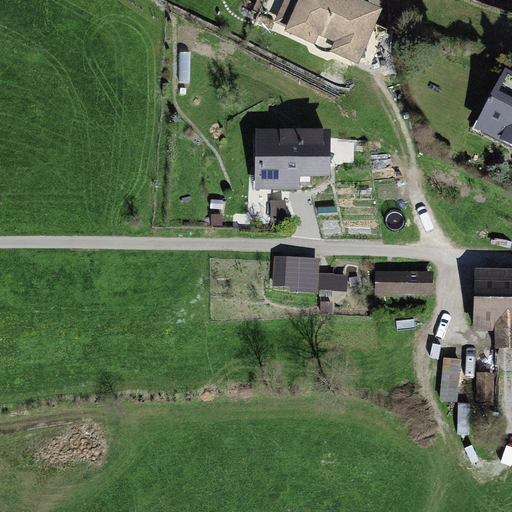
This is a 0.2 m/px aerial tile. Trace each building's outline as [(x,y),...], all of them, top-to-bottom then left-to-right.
[(344,72),(366,21),(315,0),(262,0),(256,17),(277,26),(270,41),(344,72)] [(511,74),(507,72),(476,132),(511,150),(511,74)] [(331,180),(331,133),(255,132),(254,191),(300,192),(300,180),(331,180)] [(321,264),(273,260),(271,290),(319,293),(321,264)] [(511,272),(475,271),(473,331),(511,332),(511,272)] [(432,297),(432,274),(374,274),(375,298),(432,297)] [(321,293),(347,293),(348,277),(321,276),(321,293)] [(445,361),(441,402),(463,405),(467,364),(445,361)]
